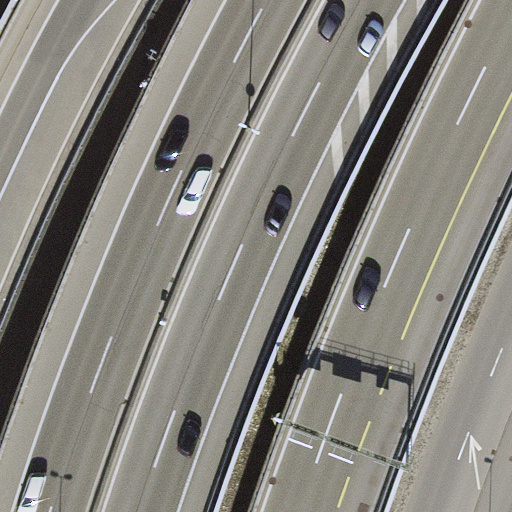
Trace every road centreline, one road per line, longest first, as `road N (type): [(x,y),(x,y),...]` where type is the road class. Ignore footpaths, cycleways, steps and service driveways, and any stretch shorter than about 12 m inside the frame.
road 1 (motorway): [(141,511),(235,267),(367,0)]
road 2 (motorway): [(265,0),(113,333),(47,511)]
road 3 (motorway): [(301,511),(413,226),(511,20)]
road 4 (primary): [(440,511),(511,325)]
road 5 (motorway): [(91,0),(0,165)]
